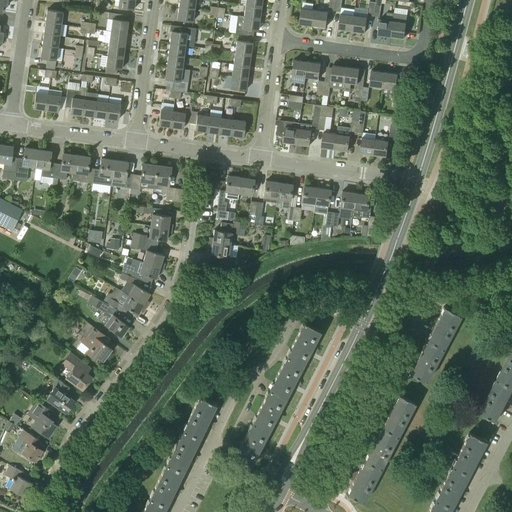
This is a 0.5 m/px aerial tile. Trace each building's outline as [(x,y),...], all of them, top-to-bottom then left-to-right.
[(134,0),(119,0),(118,7),(134,10),(134,0)] [(195,0),(179,0),(179,7),(194,10),(195,0)] [(374,16),(376,2),(370,1),(368,15),(374,16)] [(376,2),(374,16),(380,17),(382,3),(376,2)] [(261,7),(246,4),(244,16),(237,15),(237,16),(259,19),(261,7)] [(194,10),(179,7),(177,19),(193,22),(194,10)] [(300,23),(313,25),(315,10),(302,8),(300,23)] [(47,9),(45,22),(61,24),(63,11),(47,9)] [(315,10),(313,25),(326,27),(328,12),(315,10)] [(391,36),(394,14),(387,13),(386,20),(380,19),(378,34),(391,36)] [(394,13),(394,14),(391,36),(404,38),(407,15),(394,13)] [(339,29),(352,31),(354,15),(341,14),(339,29)] [(354,15),(352,31),(365,32),(367,17),(354,15)] [(237,16),(235,34),(253,36),(254,30),(258,31),(259,19),(237,16)] [(111,31),(126,33),(128,21),(112,19),(111,31)] [(61,24),(45,22),(44,34),(59,36),(61,24)] [(193,29),(180,27),(171,25),(170,31),(171,31),(170,43),(185,45),(191,46),(193,29)] [(109,43),(125,45),(126,33),(111,31),(109,43)] [(58,48),(59,36),(44,34),(42,46),(58,48)] [(237,40),(235,52),(250,54),(252,42),(237,40)] [(107,55),(123,57),(125,45),(109,43),(107,55)] [(185,45),(170,43),(168,55),(183,57),(185,45)] [(58,48),(42,46),(40,58),(56,60),(58,48)] [(250,54),(235,52),(233,64),(249,66),(250,54)] [(105,72),(116,74),(117,69),(121,69),(123,57),(107,55),(106,67),(105,72)] [(166,67),(182,69),(183,57),(168,55),(166,67)] [(295,60),(291,81),(301,83),(305,83),(306,77),(308,61),(295,60)] [(308,61),(306,77),(319,78),(321,63),(308,61)] [(247,78),(249,66),(233,64),(232,76),(247,78)] [(325,75),(325,81),(323,95),(329,96),(331,80),(344,82),(346,67),(333,65),(331,76),(325,75)] [(170,90),(176,91),(181,91),(186,92),(189,70),(190,70),(182,69),(166,67),(165,79),(172,80),(170,90)] [(357,84),(356,95),(362,96),(363,86),(364,80),(358,80),(360,68),(346,67),(344,82),(343,91),(350,92),(352,83),(357,84)] [(383,87),(385,72),(372,70),(369,85),(383,87)] [(385,72),(383,87),(396,89),(398,74),(385,72)] [(247,78),(232,76),(230,88),(245,90),(247,78)] [(82,115),(85,91),(86,87),(79,86),(78,90),(67,88),(65,106),(71,107),(70,113),(82,115)] [(97,93),(85,91),(82,115),(94,116),(96,101),(97,93)] [(394,105),(400,106),(402,92),(396,91),(394,105)] [(34,108),(46,110),(48,94),(36,93),(34,108)] [(60,96),(48,94),(46,110),(58,111),(60,96)] [(290,95),(289,101),(303,103),(304,97),(290,95)] [(106,118),(108,102),(96,101),(94,116),(106,118)] [(108,102),(106,118),(118,120),(121,104),(108,102)] [(321,105),(321,108),(320,115),(318,129),(324,130),(326,116),(332,117),(333,107),(321,105)] [(185,113),(173,111),(171,127),(183,128),(184,121),(190,122),(191,112),(192,108),(186,107),(185,113)] [(158,125),(171,127),(173,111),(160,110),(158,125)] [(356,134),(360,111),(353,110),(350,133),(356,134)] [(360,111),(356,134),(363,135),(366,112),(360,111)] [(207,132),(209,116),(197,115),(197,112),(191,112),(190,122),(190,123),(196,124),(195,130),(207,132)] [(318,129),(320,115),(314,114),(312,124),(299,123),(297,144),(310,145),(312,128),(318,129)] [(219,133),(221,118),(209,116),(207,132),(219,133)] [(231,135),(233,120),(221,118),(219,133),(231,135)] [(233,120),(231,135),(243,137),(245,121),(233,120)] [(297,144),(299,123),(286,121),(285,125),(279,125),(277,135),(284,136),(283,142),(297,144)] [(395,140),(397,126),(391,125),(389,139),(395,140)] [(350,136),(348,135),(349,130),(338,129),(337,134),(335,149),(348,151),(350,136)] [(322,147),(335,149),(337,134),(324,132),(322,147)] [(360,153),(373,154),(376,139),(362,137),(360,153)] [(389,141),(376,139),(373,154),(387,156),(389,141)] [(15,172),(17,158),(11,157),(13,146),(0,144),(0,162),(4,163),(3,171),(15,172)] [(23,158),(17,158),(15,172),(27,174),(28,166),(35,167),(38,149),(25,148),(23,158)] [(53,177),(55,163),(49,162),(51,151),(38,149),(35,167),(42,168),(41,176),(53,177)] [(62,164),(55,163),(53,177),(66,179),(67,172),(74,173),(76,155),(63,153),(62,164)] [(73,180),(79,181),(92,183),(94,168),(88,167),(89,156),(76,155),(74,173),(73,180)] [(101,158),(100,169),(94,168),(92,183),(104,185),(111,186),(114,160),(101,158)] [(130,188),(132,173),(126,173),(128,162),(114,160),(111,186),(118,186),(130,188)] [(130,188),(139,189),(146,187),(153,188),(154,182),(156,166),(143,164),(141,175),(132,173),(130,188)] [(156,166),(154,182),(153,188),(161,189),(161,192),(166,193),(166,199),(181,201),(183,189),(168,187),(168,184),(171,168),(156,166)] [(219,190),(218,201),(224,202),(225,197),(238,199),(239,193),(241,177),(228,175),(226,191),(219,190)] [(254,179),(241,177),(239,193),(252,195),(254,179)] [(264,197),(276,198),(279,182),(266,181),(264,197)] [(292,184),(279,182),(276,198),(283,199),(282,207),(288,208),(287,219),(293,220),(295,207),(289,206),(292,184)] [(302,202),(315,204),(317,188),(304,186),(302,202)] [(330,189),(317,188),(315,204),(328,206),(330,189)] [(352,209),(355,193),(342,191),(340,207),(352,209)] [(369,215),(371,206),(367,206),(368,195),(355,193),(352,209),(352,215),(368,217),(369,215)] [(0,223),(12,230),(22,210),(18,207),(10,204),(0,198),(0,223)] [(251,201),(249,214),(255,215),(257,201),(251,201)] [(255,215),(254,223),(262,224),(263,216),(261,216),(263,202),(257,201),(255,215)] [(454,201),(453,205),(470,210),(471,205),(454,201)] [(150,206),(137,205),(136,211),(149,213),(150,206)] [(295,207),(293,220),(299,221),(301,208),(295,207)] [(225,211),(223,211),(217,210),(216,218),(227,219),(229,211),(225,211)] [(234,220),(235,212),(229,211),(227,219),(234,220)] [(331,225),(333,212),(327,211),(325,225),(331,225)] [(333,212),(331,225),(337,226),(339,213),(333,212)] [(152,213),(151,225),(172,228),(173,224),(169,223),(170,216),(152,213)] [(368,222),(367,226),(366,236),(372,237),(374,223),(375,216),(369,215),(368,217),(368,222)] [(209,242),(230,245),(232,232),(232,227),(245,229),(246,222),(233,220),(233,224),(221,222),(220,231),(214,230),(213,237),(209,237),(209,242)] [(172,228),(151,225),(149,238),(166,240),(167,233),(171,233),(172,228)] [(131,240),(145,243),(146,235),(133,232),(131,240)] [(270,240),(261,238),(259,248),(268,250),(270,240)] [(145,243),(131,240),(131,245),(130,246),(143,249),(145,243)] [(106,248),(117,249),(118,242),(109,241),(107,241),(106,248)] [(230,245),(209,242),(208,246),(212,247),(211,254),(223,256),(222,261),(210,260),(209,266),(230,269),(231,257),(228,256),(230,245)] [(147,250),(143,261),(163,268),(165,263),(161,262),(164,255),(147,250)] [(163,268),(143,261),(131,258),(126,273),(134,277),(136,272),(139,273),(152,277),(156,278),(158,271),(162,272),(163,268)] [(126,273),(123,272),(120,278),(127,281),(132,283),(134,277),(126,273)] [(139,273),(136,272),(134,277),(150,284),(152,277),(139,273)] [(77,276),(71,273),(67,278),(73,282),(77,276)] [(135,284),(132,283),(127,281),(122,291),(123,292),(147,306),(149,301),(146,299),(150,293),(135,284)] [(83,297),(89,300),(91,296),(86,292),(80,290),(78,294),(83,297)] [(125,313),(128,309),(137,314),(141,308),(145,310),(147,306),(123,292),(117,302),(109,297),(106,302),(117,309),(125,313)] [(121,337),(121,336),(129,326),(113,315),(117,309),(106,302),(92,295),(91,296),(89,300),(88,302),(105,312),(103,314),(109,319),(105,325),(121,337)] [(57,303),(53,299),(48,305),(52,309),(57,303)] [(434,326),(426,340),(443,348),(460,315),(444,307),(437,320),(433,319),(430,325),(434,326)] [(112,349),(102,342),(106,336),(87,322),(83,327),(88,331),(80,342),(89,348),(85,353),(95,360),(96,359),(95,359),(97,357),(102,361),(112,349)] [(310,351),(313,353),(317,347),(313,345),(320,331),(304,323),(286,356),(303,364),(310,351)] [(25,335),(18,332),(14,340),(21,343),(25,335)] [(425,382),(443,348),(426,340),(420,353),(416,351),(413,358),(416,359),(409,373),(425,382)] [(511,350),(497,378),(511,385),(511,350)] [(12,360),(17,358),(14,351),(9,353),(12,360)] [(91,377),(87,374),(92,368),(83,362),(70,351),(61,364),(70,370),(65,376),(82,389),(91,377)] [(286,356),(269,389),(286,398),(293,384),(296,386),(299,380),(296,378),(303,364),(286,356)] [(54,385),(45,398),(65,412),(74,400),(64,394),(69,387),(53,375),(48,381),(54,385)] [(511,390),(511,385),(497,378),(480,412),(496,420),(504,407),(507,409),(510,402),(507,401),(511,390)] [(269,389),(252,422),(268,431),(275,418),(279,419),(282,413),(279,411),(286,398),(269,389)] [(381,427),(397,436),(415,403),(398,394),(391,408),(388,406),(384,412),(388,414),(381,427)] [(199,396),(183,430),(199,438),(206,425),(210,426),(213,420),(209,418),(216,404),(199,396)] [(49,409),(36,400),(28,413),(36,419),(31,426),(48,437),(56,425),(51,421),(52,420),(45,415),(49,409)] [(9,420),(16,424),(18,421),(12,416),(9,420)] [(10,432),(15,424),(8,420),(4,428),(10,432)] [(258,451),(262,452),(265,446),(261,444),(268,431),(252,422),(235,456),(251,464),(258,451)] [(370,439),(367,445),(371,447),(364,461),(380,469),(397,436),(381,427),(374,441),(370,439)] [(36,461),(42,450),(34,445),(38,439),(23,429),(18,438),(20,439),(15,448),(21,452),(36,461)] [(199,438),(183,430),(166,464),(183,472),(190,458),(193,460),(196,453),(193,452),(199,438)] [(479,463),(482,457),(479,455),(486,441),(469,432),(452,466),(468,474),(475,461),(479,463)] [(353,473),(350,479),(353,481),(346,494),(363,503),(380,469),(364,461),(357,474),(353,473)] [(177,494),(180,487),(176,486),(183,472),(166,464),(149,497),(166,506),(173,492),(177,494)] [(11,480),(13,481),(9,488),(24,496),(27,491),(29,492),(34,482),(31,480),(33,476),(10,465),(5,474),(12,478),(11,480)] [(462,496),(465,490),(461,488),(468,474),(452,466),(435,499),(451,508),(458,494),(462,496)] [(149,497),(142,511),(163,511),(166,506),(149,497)] [(448,511),(451,508),(435,499),(427,511),(448,511)]
